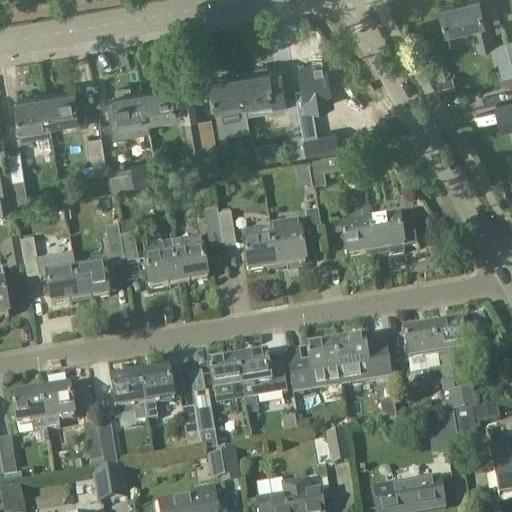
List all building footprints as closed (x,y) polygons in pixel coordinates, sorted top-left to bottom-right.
[(471,0),(441,7),(447,32),(474,26),(479,49),(494,45),(495,45),(489,21),(485,22),(479,0),(471,0)] [(511,76),(511,64),(507,42),(495,45),(494,45),(502,78),(511,76)] [(329,60),(303,64),(308,93),(311,107),(336,103),(333,89),(334,89),(329,60)] [(256,72),(241,75),(247,114),(275,109),(276,111),(287,109),(281,70),(270,72),(270,70),(268,70),(267,66),(255,68),(256,72)] [(231,76),(212,80),(217,109),(218,119),(247,114),(241,75),(231,76)] [(172,86),(145,91),(150,120),(177,115),(172,86)] [(115,100),(107,101),(113,138),(150,132),(148,120),(150,120),(145,91),(143,91),(143,89),(142,89),(142,91),(131,93),(130,87),(116,89),(117,95),(114,96),(115,100)] [(47,95),(52,124),(77,119),(78,128),(89,126),(84,99),(77,101),(75,90),(47,95)] [(53,134),(52,124),(47,95),(17,100),(23,139),(53,134)] [(212,118),(198,121),(205,157),(218,155),(212,118)] [(208,176),(205,157),(198,121),(186,123),(195,178),(208,176)] [(107,164),(102,137),(90,139),(94,167),(107,164)] [(7,154),(12,180),(24,178),(20,152),(7,154)] [(322,157),(324,169),(348,165),(346,153),(322,157)] [(327,182),(324,169),(322,157),(309,159),(314,185),(327,182)] [(122,174),(125,188),(157,182),(153,162),(142,164),(143,170),(122,174)] [(9,172),(0,173),(0,212),(15,210),(9,172)] [(113,191),(125,188),(122,174),(110,176),(113,191)] [(370,219),(371,225),(376,253),(390,251),(391,257),(405,254),(404,249),(405,249),(417,247),(411,212),(400,214),(400,220),(382,223),(381,217),(370,219)] [(307,216),(310,236),(321,234),(317,214),(307,216)] [(219,218),(224,249),(236,247),(231,216),(219,218)] [(205,220),(211,251),(223,249),(218,218),(205,220)] [(301,225),(272,229),(278,270),(290,268),(291,272),(305,270),(305,265),(307,265),(301,225)] [(347,258),(376,253),(371,225),(342,229),(347,258)] [(112,267),(125,265),(119,228),(106,231),(112,267)] [(249,274),(278,270),(272,229),(242,234),(249,274)] [(138,263),(134,237),(121,239),(125,265),(138,263)] [(202,240),(173,245),(180,286),(209,281),(204,252),(202,240)] [(20,242),(4,245),(8,272),(24,270),(20,242)] [(40,279),(34,242),(21,244),(27,281),(40,279)] [(150,291),(180,286),(173,245),(144,250),(146,262),(150,291)] [(52,307),(81,302),(76,273),(74,258),(59,260),(62,275),(47,278),(52,307)] [(105,268),(76,273),(81,302),(110,297),(118,295),(114,272),(106,273),(105,268)] [(0,272),(0,319),(10,318),(2,272),(0,272)] [(463,325),(434,330),(440,370),(468,365),(481,363),(477,335),(465,337),(463,325)] [(441,371),(440,370),(434,330),(405,334),(410,363),(412,376),(441,371)] [(365,341),(337,345),(344,388),(392,380),(387,352),(368,356),(365,341)] [(344,388),(337,345),(307,350),(310,365),(290,368),(294,396),(344,388)] [(243,390),(245,403),(248,416),(259,415),(257,401),(288,395),(283,367),(270,369),(268,357),(239,362),(243,390)] [(211,366),(210,366),(214,395),(215,395),(217,407),(245,403),(243,390),(239,362),(224,364),(223,359),(211,361),(211,366)] [(170,373),(141,377),(149,422),(158,420),(155,405),(174,401),(170,373)] [(136,424),(149,422),(141,377),(111,382),(118,419),(135,416),(136,424)] [(46,423),(47,431),(60,429),(58,421),(75,418),(70,389),(41,394),(46,423)] [(14,398),(12,399),(17,427),(32,425),(34,434),(47,432),(47,431),(46,423),(41,394),(27,396),(26,391),(13,393),(14,398)] [(194,398),(200,434),(213,432),(207,396),(194,398)] [(189,448),(201,446),(195,409),(182,411),(189,448)] [(473,426),(480,424),(477,410),(457,413),(460,434),(474,432),(473,426)] [(448,454),(460,452),(454,416),(441,418),(448,454)] [(285,439),(298,437),(294,418),(282,421),(285,439)] [(110,423),(97,425),(105,470),(118,468),(110,423)] [(103,461),(97,425),(84,427),(90,464),(103,461)] [(213,432),(200,434),(203,453),(216,451),(213,432)] [(353,463),(348,432),(327,435),(332,466),(353,463)] [(0,441),(0,455),(4,478),(17,476),(11,439),(0,441)] [(499,501),(511,498),(511,441),(490,445),(499,501)] [(219,454),(224,484),(239,482),(235,451),(219,454)] [(128,501),(123,471),(93,476),(98,506),(128,501)] [(432,511),(446,510),(441,479),(376,490),(379,511),(432,511)] [(324,511),(321,492),(310,494),(308,483),(284,487),(286,497),(258,502),(260,511),(324,511)] [(217,511),(214,491),(192,494),(192,498),(168,502),(169,511),(217,511)]
